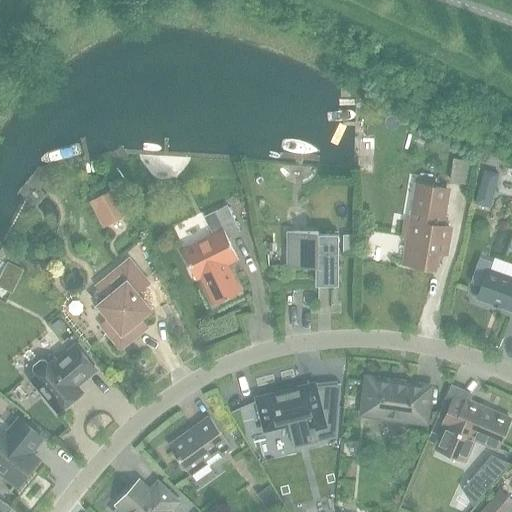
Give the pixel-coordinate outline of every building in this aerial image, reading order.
[(485,169),(480,186),(496,190),(501,173),(485,169)] [(447,190),(418,185),(412,222),(405,221),(403,237),(409,238),(405,261),(434,266),(437,253),(441,254),(445,228),(440,227),(447,190)] [(94,200),(108,225),(122,217),(109,192),(94,200)] [(213,234),(181,249),(196,280),(200,277),(214,304),(240,291),(227,264),(238,259),(228,238),(240,232),(227,205),(214,211),(204,216),(213,234)] [(286,232),(286,267),(317,267),(317,283),(333,283),(333,252),(338,252),(339,234),(318,234),(318,232),(286,232)] [(147,327),(143,321),(141,318),(151,310),(137,293),(149,283),(129,259),(96,286),(106,298),(98,305),(108,318),(100,325),(120,349),(147,327)] [(482,287),(479,297),(511,308),(511,279),(488,271),(491,264),(480,260),(472,283),(482,287)] [(53,358),(47,363),(45,360),(40,360),(34,365),(33,369),(35,373),(29,379),(40,391),(50,404),(51,403),(58,412),(81,393),(75,386),(95,369),(76,346),(56,362),(53,358)] [(429,388),(368,379),(364,405),(378,407),(377,415),(383,415),(387,420),(400,422),(404,418),(411,419),(412,411),(426,413),(429,388)] [(302,388),(302,386),(255,398),(264,431),(289,425),(294,447),(310,443),(310,444),(317,442),(336,437),(340,384),(302,388)] [(450,406),(441,429),(453,434),(447,449),(449,453),(462,459),(467,458),(475,439),(497,448),(510,418),(466,400),(462,411),(450,406)] [(209,416),(169,445),(190,475),(207,463),(209,465),(232,449),(209,416)] [(0,437),(0,470),(17,485),(38,461),(28,453),(41,437),(20,419),(7,435),(4,433),(0,437)] [(476,472),(462,487),(474,504),(491,484),(509,463),(491,454),(476,472)] [(119,507),(114,511),(170,511),(171,511),(170,510),(179,501),(158,481),(150,490),(139,480),(116,504),(119,507)] [(480,511),(506,511),(511,506),(511,501),(499,491),(480,511)]
